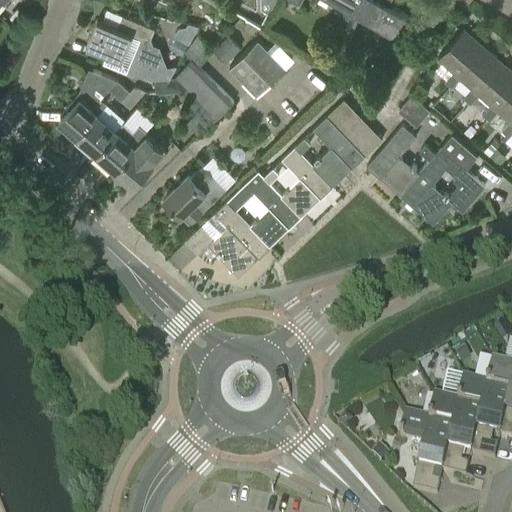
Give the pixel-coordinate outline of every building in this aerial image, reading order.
[(261,0),(262,7),(255,4),(247,18),(262,26),(274,0),(261,0)] [(345,22),(357,0),(295,0),(297,1),(297,0),(338,0),(347,5),(339,19),(345,22)] [(362,14),(398,34),(408,40),(405,44),(413,49),(419,39),(411,34),(418,22),(408,16),(409,14),(388,2),(388,0),(357,0),(345,22),(354,28),(362,14)] [(103,62),(131,73),(155,78),(170,76),(177,64),(176,64),(167,66),(160,46),(154,44),(151,37),(155,27),(123,14),(118,26),(99,18),(88,44),(107,52),(103,62)] [(175,35),(189,43),(195,32),(181,24),(175,35)] [(197,33),(202,37),(207,42),(215,33),(210,28),(205,24),(197,33)] [(438,56),(453,70),(445,80),(448,83),(483,44),(464,27),(438,56)] [(214,49),(226,61),(241,46),(229,34),(214,49)] [(257,93),(286,65),(258,36),(230,65),(257,93)] [(461,77),(472,87),(464,97),(467,100),(502,60),(483,44),(448,83),(452,87),(461,77)] [(176,74),(188,86),(219,117),(235,101),(193,58),(176,74)] [(480,93),(492,104),(483,113),(486,116),(511,86),(511,69),(502,60),(467,100),(471,103),(480,93)] [(79,96),(59,118),(78,135),(107,102),(101,97),(109,88),(117,79),(93,69),(79,96)] [(188,86),(176,74),(170,77),(155,79),(156,92),(178,90),(181,93),(188,86)] [(116,93),(124,84),(123,83),(117,79),(109,88),(115,93),(116,93)] [(124,84),(116,93),(122,99),(130,90),(124,84)] [(188,86),(181,93),(197,111),(187,122),(199,134),(217,116),(219,117),(188,86)] [(498,110),(510,120),(502,130),(505,133),(511,125),(511,86),(486,116),(490,119),(498,110)] [(421,100),(407,116),(417,124),(430,108),(421,100)] [(107,102),(78,135),(96,151),(116,128),(123,120),(125,118),(107,102)] [(332,182),(333,181),(350,165),(351,166),(365,153),(327,113),(313,126),(331,146),(321,156),(319,154),(315,158),(316,160),(314,162),(332,182)] [(116,128),(96,151),(114,167),(146,131),(147,131),(148,129),(139,121),(132,129),(124,121),(123,120),(116,128)] [(401,191),(419,170),(416,168),(418,166),(413,162),(411,164),(400,154),(418,134),(403,122),(367,164),(380,176),(382,174),(400,191),(399,192),(400,192),(401,191)] [(471,136),(477,129),(471,123),(464,131),(471,136)] [(146,131),(114,167),(133,183),(160,152),(163,154),(168,150),(147,131),(146,131)] [(401,191),(400,192),(414,205),(415,204),(434,220),(451,200),(463,210),(485,184),(467,168),(478,155),(453,133),(401,191)] [(295,143),(302,150),(311,142),(304,135),(295,143)] [(430,158),(436,150),(427,142),(420,150),(430,158)] [(490,155),(495,149),(497,147),(491,142),(484,150),(490,155)] [(285,190),(282,193),(300,212),(301,211),(319,194),(320,196),(334,183),(333,181),(332,182),(314,162),(313,163),(302,151),(302,150),(295,143),(281,156),(300,176),(289,186),(287,184),(283,188),(285,190)] [(490,155),(500,164),(505,158),(495,149),(490,155)] [(189,221),(203,207),(225,186),(202,163),(192,174),(189,171),(164,196),(180,213),(181,213),(189,221)] [(273,164),(264,173),(271,181),(280,172),(273,164)] [(227,197),(237,208),(255,192),(268,206),(258,215),(256,214),(252,218),(254,220),(251,222),(269,242),(270,241),(287,225),(289,226),(302,213),(301,211),(300,212),(282,193),(271,181),(264,173),(258,168),(227,197)] [(237,208),(227,197),(214,210),(227,224),(216,235),(203,221),(185,238),(199,252),(209,242),(238,272),(256,254),(258,256),(272,242),(270,241),(269,242),(251,222),(237,208)] [(477,341),(468,347),(473,355),(482,349),(477,341)] [(501,430),(500,435),(511,438),(511,362),(493,358),(487,381),(487,382),(511,388),(501,430)] [(483,405),(471,453),(494,459),(498,446),(491,444),(494,429),(501,430),(511,388),(487,382),(487,381),(465,376),(459,400),(483,405)] [(453,424),(443,471),(465,476),(469,463),(462,461),(466,446),(472,448),(471,453),(483,405),(459,400),(436,394),(430,418),(453,424)] [(453,424),(430,418),(406,412),(401,436),(424,442),(413,489),(437,494),(440,481),(433,479),(437,464),(444,466),(442,471),(443,471),(453,424)] [(381,462),(388,454),(379,446),(373,453),(381,462)]
